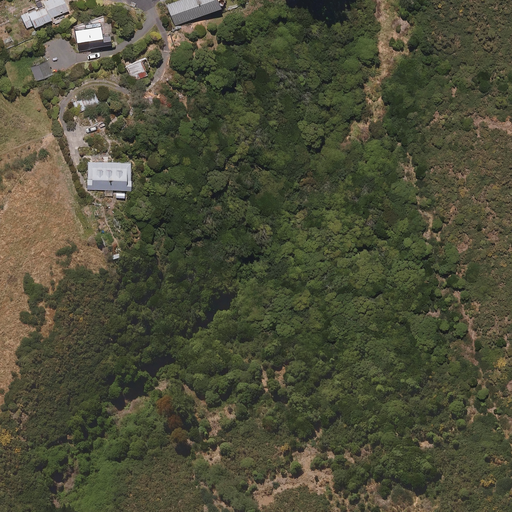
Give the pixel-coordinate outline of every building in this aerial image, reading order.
[(34,0),(36,4),(20,12),(27,27),(51,17),(54,23),(66,18),(63,10),(69,8),(65,0),(34,0)] [(223,4),(221,0),(169,0),(166,2),(176,25),(223,4)] [(75,24),(78,45),(113,41),(111,20),(75,24)] [(149,72),(142,57),(125,64),(132,79),(149,72)] [(35,80),(52,74),(47,60),(31,65),(35,80)] [(100,102),(96,92),(72,101),(76,112),(100,102)] [(132,158),(86,159),(86,189),(105,188),(105,194),(112,194),(112,188),(133,188),(132,158)]
